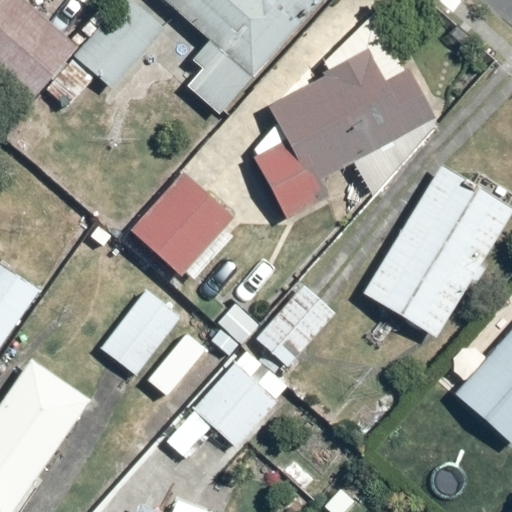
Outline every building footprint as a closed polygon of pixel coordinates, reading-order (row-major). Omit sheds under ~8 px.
[(0,0),(0,77),(30,101),(41,86),(68,106),(88,81),(60,60),(71,46),(10,0),(0,0)] [(124,0),(119,0),(72,55),(107,85),(157,28),(124,0)] [(161,0),(207,39),(191,57),(203,68),(188,85),(221,113),(317,0),(161,0)] [(281,134),(247,149),(278,220),(320,202),(307,174),(433,119),(409,65),(377,79),(366,55),(265,99),(281,134)] [(439,164),(356,293),(428,339),(511,209),(439,164)] [(176,178),(131,232),(193,284),(238,230),(176,178)] [(0,254),(0,350),(45,287),(0,254)] [(306,283),(253,338),(283,367),(336,312),(306,283)] [(511,284),(490,308),(510,327),(449,395),(508,452),(511,447),(511,284)] [(145,289),(97,348),(132,376),(180,318),(145,289)] [(238,291),(205,334),(231,353),(263,310),(238,291)] [(245,346),(160,439),(182,460),(210,429),(230,448),(288,385),(245,346)] [(31,355),(0,398),(0,511),(8,511),(89,397),(31,355)] [(211,511),(172,496),(165,511),(146,511),(134,507),(132,511),(211,511)]
